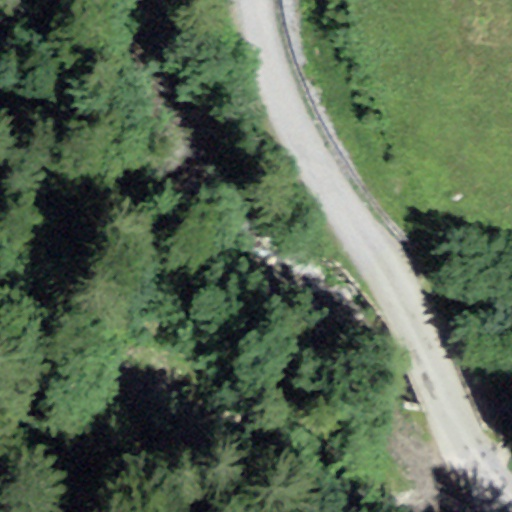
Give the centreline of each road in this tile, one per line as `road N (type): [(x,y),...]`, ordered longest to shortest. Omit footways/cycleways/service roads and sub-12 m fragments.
road 1 (unclassified): [(511,500),(491,483),(456,421),(387,274),(286,137),(254,0)]
road 2 (track): [(456,421),(253,428),(41,338),(0,293)]
